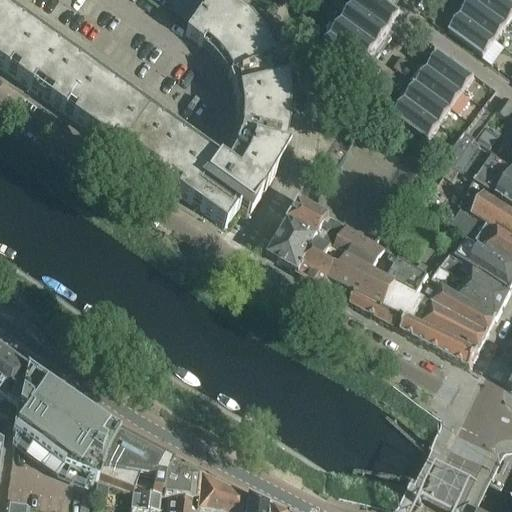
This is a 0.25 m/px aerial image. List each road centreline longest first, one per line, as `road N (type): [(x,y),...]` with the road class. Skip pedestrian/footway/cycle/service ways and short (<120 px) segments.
road 1 (residential): [(315,511),(159,432),(0,321)]
road 2 (residential): [(237,269),(0,100)]
road 3 (residential): [(237,269),(286,195),(304,151),(306,110),(287,34),(288,0)]
road 4 (residential): [(484,414),(237,269)]
